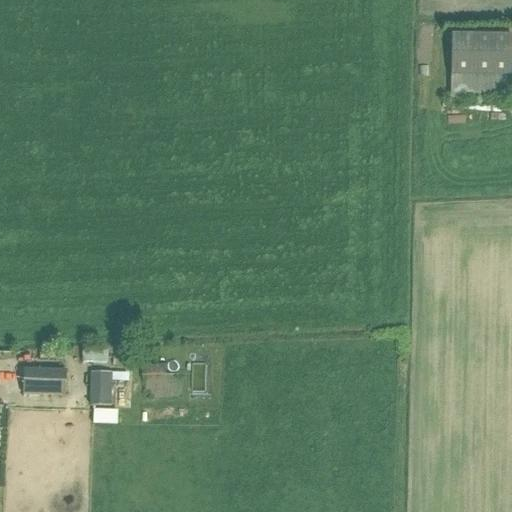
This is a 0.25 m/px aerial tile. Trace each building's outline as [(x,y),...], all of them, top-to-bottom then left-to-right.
[(510,78),(510,38),(450,37),(449,77),(510,78)] [(105,365),(105,352),(78,351),(78,364),(105,365)] [(65,399),(66,372),(22,371),(22,398),(65,399)] [(109,374),(87,374),(87,408),(108,408),(109,374)] [(89,412),(89,426),(113,426),(113,411),(89,412)]
